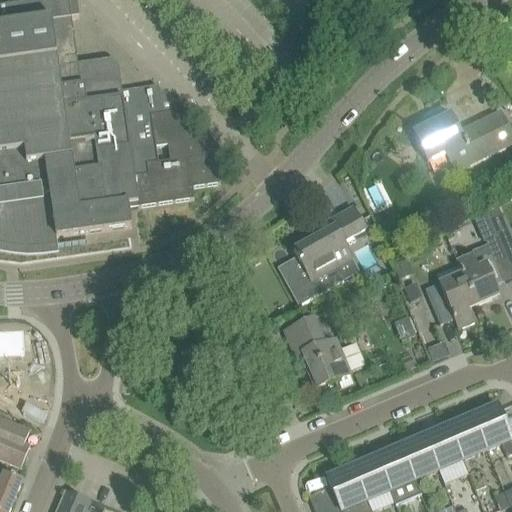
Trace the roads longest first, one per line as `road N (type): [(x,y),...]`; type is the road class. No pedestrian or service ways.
road 1 (tertiary): [(117,281),(223,236),(397,59),(483,0)]
road 2 (residential): [(273,460),(470,375),(511,369)]
road 3 (unclassified): [(218,489),(79,406)]
road 4 (unclassified): [(82,395),(105,382),(117,281)]
